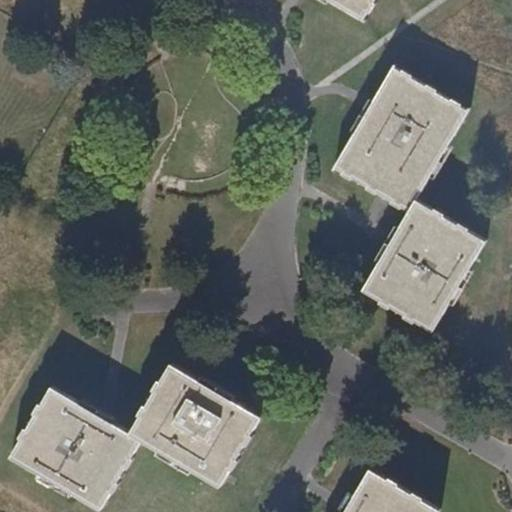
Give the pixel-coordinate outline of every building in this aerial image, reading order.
[(327,0),(364,22),(376,0),(327,0)] [(416,200),(470,109),(395,64),(372,103),(333,169),(408,214),(416,200)] [(433,331),(486,241),(416,200),(408,214),(364,290),(433,331)] [(171,362),(130,433),(221,487),(263,417),(171,362)] [(130,433),(53,387),(12,457),(103,510),(143,440),(130,433)] [(437,511),(440,509),(370,469),(344,511),(437,511)]
